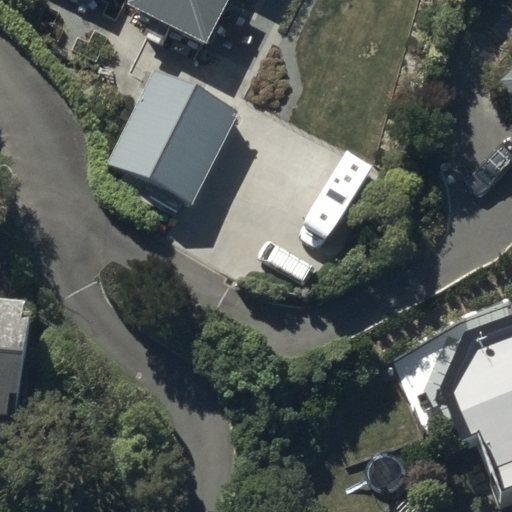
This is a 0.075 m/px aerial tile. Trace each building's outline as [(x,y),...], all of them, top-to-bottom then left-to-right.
[(131,0),(130,4),(204,42),(226,0),(131,0)] [(109,165),(193,204),(237,109),(153,70),(109,165)] [(511,71),(503,81),(511,89),(511,71)] [(0,419),(19,421),(31,297),(0,293),(0,419)] [(511,511),(511,336),(468,354),(464,368),(447,362),(437,390),(450,394),(443,414),(463,463),(480,456),(503,511),(511,511)]
